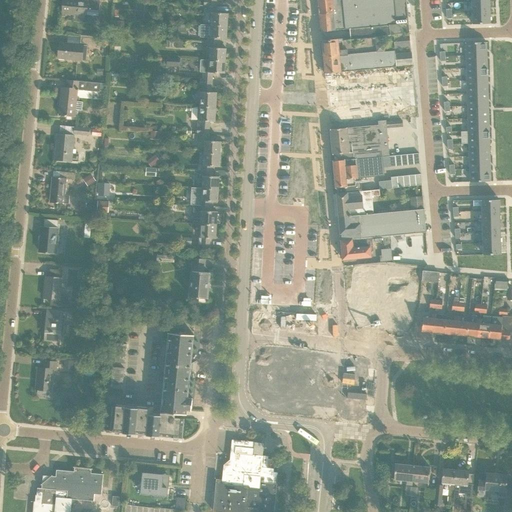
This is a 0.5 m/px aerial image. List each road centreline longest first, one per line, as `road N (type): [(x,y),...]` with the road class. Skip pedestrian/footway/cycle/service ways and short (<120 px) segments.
road 1 (residential): [(1,430),(40,0)]
road 2 (residential): [(246,267),(225,265),(240,0)]
road 3 (tertiary): [(246,267),(259,0)]
road 4 (residential): [(511,362),(386,350),(376,431)]
road 5 (residential): [(200,448),(1,430)]
road 6 (residential): [(432,190),(420,35),(428,34)]
road 7 (tertiary): [(325,428),(250,414),(239,390),(242,333)]
road 8 (residential): [(200,448),(208,436),(217,330),(242,333)]
road 9 (residential): [(376,431),(511,441)]
